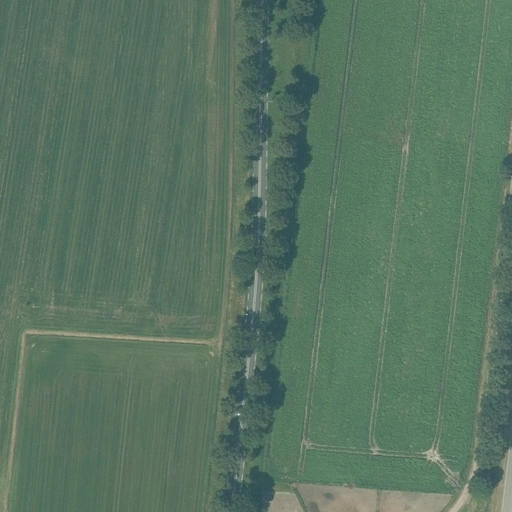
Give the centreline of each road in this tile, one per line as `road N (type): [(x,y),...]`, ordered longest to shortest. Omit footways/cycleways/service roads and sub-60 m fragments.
road 1 (primary): [(231,511),(253,327),(263,0)]
road 2 (track): [(511,188),(476,471),(453,511)]
